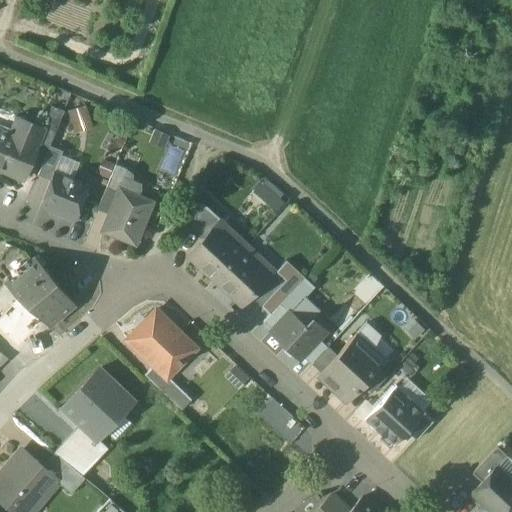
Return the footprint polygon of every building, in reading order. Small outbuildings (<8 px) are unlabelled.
[(53,106),(44,127),(45,127),(37,146),(48,150),(50,146),(64,111),(53,106)] [(93,127),(85,106),(67,112),(75,133),(93,127)] [(23,118),(15,137),(0,130),(0,169),(23,179),(37,146),(45,127),(44,127),(23,118)] [(150,143),(164,149),(169,137),(155,131),(150,143)] [(63,151),(50,146),(48,150),(38,175),(51,181),(55,172),(63,151)] [(403,155),(394,151),(390,162),(399,166),(403,155)] [(127,170),(116,165),(107,188),(118,192),(120,189),(127,170)] [(89,186),(55,172),(51,181),(41,205),(75,220),(89,186)] [(266,178),(255,190),(278,212),(289,200),(266,178)] [(153,202),(120,189),(118,192),(102,231),(136,245),(153,202)] [(224,221),(203,201),(192,228),(204,239),(215,228),(216,229),(224,221)] [(248,245),(224,221),(216,229),(215,228),(204,239),(189,256),(215,280),(248,245)] [(248,245),(215,280),(242,305),(250,296),(268,277),(267,276),(274,268),(248,245)] [(74,304),(36,260),(6,286),(17,299),(18,298),(43,320),(48,326),(74,304)] [(286,261),(277,271),(286,280),(262,307),(271,315),(280,305),(289,313),(290,312),(314,287),(286,261)] [(274,268),(267,276),(268,277),(250,296),(262,307),(286,280),(277,271),(274,268)] [(43,320),(18,298),(17,299),(4,314),(0,318),(0,331),(18,348),(43,320)] [(271,315),(264,322),(273,330),(289,313),(280,305),(271,315)] [(196,349),(155,310),(127,340),(153,366),(164,376),(165,375),(176,364),(179,366),(196,349)] [(303,325),(290,312),(289,313),(273,330),(271,332),(300,359),(303,357),(319,339),(326,332),(312,319),(306,325),(304,324),(303,325)] [(0,331),(0,352),(7,358),(8,359),(18,348),(0,331)] [(384,362),(355,336),(337,356),(321,373),(318,376),(347,403),(363,385),(379,368),(384,362)] [(328,347),(319,339),(303,357),(311,365),(312,365),(328,347)] [(328,347),(312,365),(321,373),(337,356),(328,348),(328,347)] [(164,376),(153,366),(145,374),(182,410),(191,400),(165,375),(164,376)] [(138,404),(102,368),(64,407),(81,424),(100,443),(138,404)] [(388,377),(379,368),(363,385),(372,394),(388,377)] [(424,413),(395,386),(364,419),(393,446),(407,432),(423,414),(424,413)] [(423,414),(407,432),(416,440),(433,423),(423,414)] [(81,424),(55,452),(82,475),(107,450),(100,443),(81,424)] [(498,447),(473,473),(482,482),(496,467),(497,468),(508,456),(498,447)] [(22,450),(0,474),(0,499),(14,511),(23,511),(39,494),(44,498),(58,482),(58,481),(42,467),(22,450)] [(82,475),(55,452),(42,467),(58,481),(58,482),(71,494),(85,478),(82,475)] [(482,482),(471,493),(491,511),(506,511),(511,507),(511,482),(497,468),(496,467),(482,482)] [(333,495),(316,511),(349,511),(350,511),(333,495)] [(378,511),(363,498),(350,511),(349,511),(378,511)]
